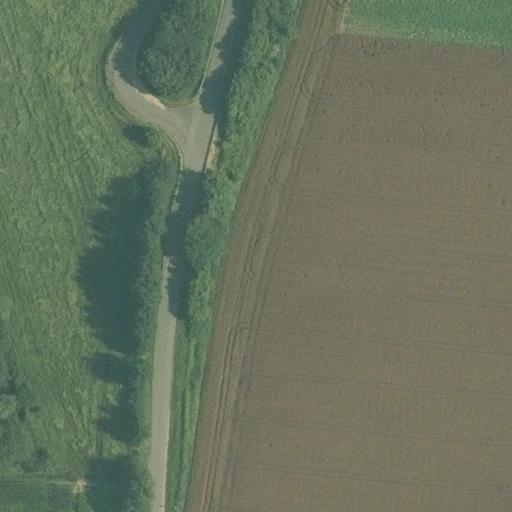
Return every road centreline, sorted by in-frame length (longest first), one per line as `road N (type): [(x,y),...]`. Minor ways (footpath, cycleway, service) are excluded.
road 1 (unclassified): [(201,127),(170,302),(160,511)]
road 2 (unclassified): [(158,0),(133,41),(127,84),(140,105),(201,127)]
road 3 (unclassified): [(236,0),(201,127)]
